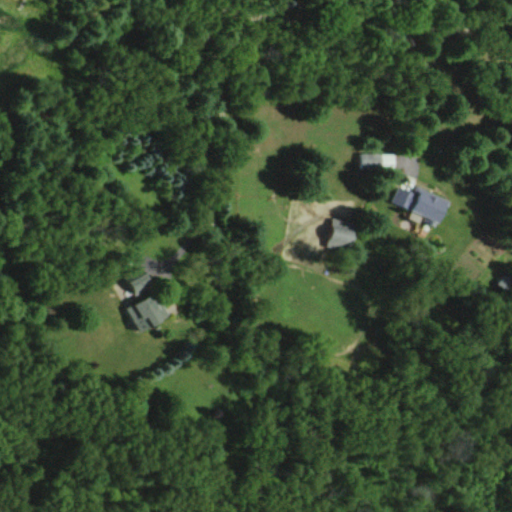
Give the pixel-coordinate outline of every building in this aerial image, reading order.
[(388,167),(388,154),(353,153),(353,166),(388,167)] [(390,187),(383,205),(431,224),(440,199),(408,186),(406,193),(390,187)] [(340,221),(320,220),(319,245),(339,246),(340,221)] [(114,281),(123,297),(138,289),(130,273),(114,281)] [(157,314),(144,290),(117,305),(130,329),(157,314)]
